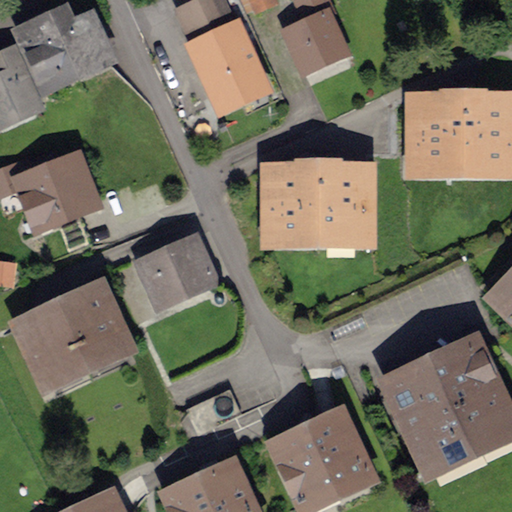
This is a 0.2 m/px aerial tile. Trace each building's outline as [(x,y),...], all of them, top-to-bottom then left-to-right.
[(261,89),(219,0),(210,0),(181,14),(223,106),(261,89)] [(274,2),(272,0),(227,0),(236,22),(246,18),(245,15),(274,2)] [(328,5),(326,0),(305,0),(298,3),(308,26),(288,35),(304,70),(343,52),(323,7),(328,5)] [(65,16),(53,21),(76,72),(108,58),(92,23),(72,32),(65,16)] [(21,35),(25,44),(44,87),(76,72),(53,21),(21,35)] [(29,93),(44,87),(25,44),(10,51),(12,57),(0,62),(0,123),(36,107),(29,93)] [(451,108),(416,108),(416,168),(511,168),(511,107),(477,107),(477,100),(451,100),(451,108)] [(92,203),(76,164),(34,181),(27,163),(0,173),(0,196),(24,187),(38,224),(92,203)] [(306,178),(271,178),(271,239),(366,238),(366,178),(332,178),(332,170),(306,170),(306,178)] [(195,246),(145,268),(161,304),(211,282),(195,246)] [(12,268),(0,266),(0,283),(10,285),(12,268)] [(511,284),(497,300),(511,315),(511,284)] [(99,293),(22,328),(48,385),(125,350),(99,293)] [(393,389),(429,468),(511,430),(475,351),(393,389)] [(341,421),(278,450),(305,508),(368,478),(341,421)] [(251,511),(232,470),(170,499),(176,511),(251,511)] [(114,511),(110,502),(89,511),(114,511)]
